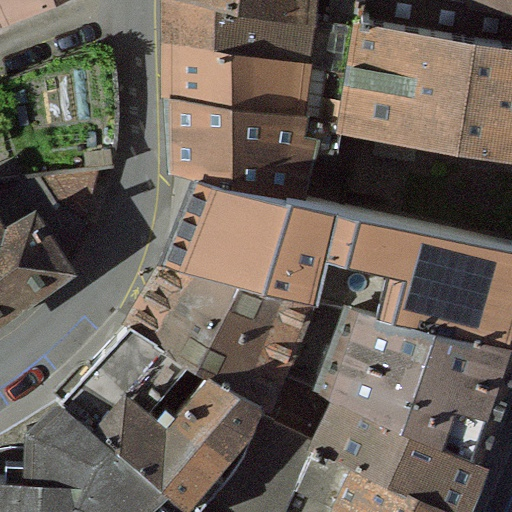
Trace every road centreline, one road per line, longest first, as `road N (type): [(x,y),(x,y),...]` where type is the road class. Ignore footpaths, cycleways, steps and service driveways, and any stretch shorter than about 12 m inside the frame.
road 1 (residential): [(0,385),(98,304),(129,200),(139,12)]
road 2 (residential): [(0,56),(139,12)]
